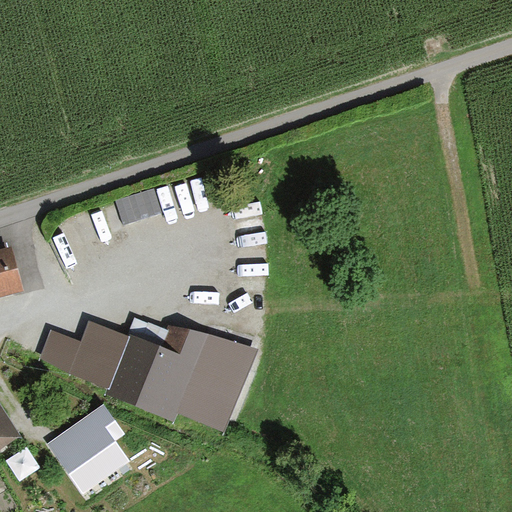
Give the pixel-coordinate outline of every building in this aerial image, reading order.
[(0,299),(23,294),(12,248),(0,250),(0,299)] [(54,334),(41,363),(111,391),(105,401),(172,426),(178,415),(224,436),(258,354),(209,340),(169,329),(166,334),(132,321),(124,340),(90,327),(83,344),(54,334)] [(41,360),(51,332),(40,329),(31,356),(41,360)] [(124,436),(104,407),(49,446),(85,496),(127,466),(112,445),(124,436)] [(0,408),(0,455),(21,441),(0,408)]
